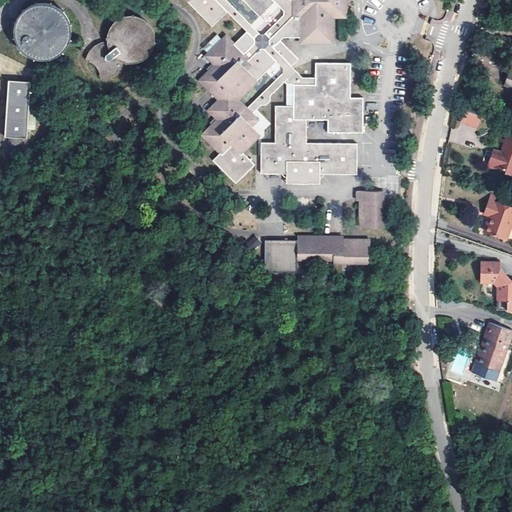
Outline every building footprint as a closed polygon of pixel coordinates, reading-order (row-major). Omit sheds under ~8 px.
[(202,0),(200,2),(198,0),(190,0),(188,2),(212,26),(228,12),(222,11),(219,7),(218,2),(216,0),(202,0)] [(198,0),(200,2),(202,0),(216,0),(218,2),(219,7),(222,11),(228,12),(247,31),(256,39),(255,44),(245,55),(241,58),(251,67),(249,69),(252,72),(255,68),(248,60),(259,49),(264,48),(277,61),(283,67),(282,74),(249,109),(246,111),(254,120),(249,124),(251,125),(257,119),(252,113),(260,105),(264,105),(269,101),(269,96),(287,79),(294,78),(298,83),(299,84),(305,85),(305,80),(269,44),(269,39),(291,16),(295,17),(294,0),(275,0),(276,1),(285,10),(285,14),(266,34),(260,34),(225,0),(198,0)] [(242,0),(259,17),(276,1),(275,0),(242,0)] [(294,0),(295,17),(301,17),(301,33),(301,43),(332,43),(333,17),(346,17),(345,0),(294,0)] [(106,33),(105,38),(101,37),(97,37),(94,39),(90,41),(87,43),(85,47),(84,51),(83,54),(85,55),(88,56),(90,58),(92,61),(93,64),(93,67),(92,70),(94,71),(98,72),(100,72),(107,71),(111,69),(114,66),(116,63),(117,59),(120,60),(124,61),(129,62),(137,61),(139,60),(143,58),(145,56),(148,53),(151,49),(153,44),(154,39),(153,34),(152,30),(151,28),(149,23),(145,20),(141,17),(137,15),(133,14),(128,14),(123,14),(118,16),(116,18),(112,20),(109,24),(107,28),(106,33)] [(301,33),(301,17),(295,17),(291,16),(269,39),(269,44),(305,80),(305,85),(315,85),(315,75),(304,75),(293,63),(300,56),(281,37),(284,33),(301,33)] [(56,34),(56,32),(56,29),(54,25),(52,22),(49,19),(46,18),(44,17),(42,17),(40,17),(36,18),(33,20),(32,21),(30,22),(29,24),(27,27),(27,31),(27,35),(27,37),(28,38),(30,42),(31,43),(34,45),(38,47),(42,47),(46,47),(49,45),(52,43),(53,41),(54,39),(55,38),(56,34)] [(260,136),(251,125),(249,124),(254,120),(246,111),(249,109),(240,100),(260,81),(258,79),(277,61),(264,48),(259,49),(248,60),(255,68),(252,72),(249,69),(251,67),(241,58),(245,55),(255,44),(256,39),(247,31),(234,44),(226,37),(222,40),(208,54),(206,56),(215,65),(200,81),(218,100),(209,110),(217,119),(202,135),(220,152),(212,160),(235,183),(254,164),(243,152),(260,136)] [(208,54),(222,40),(217,35),(202,49),(208,54)] [(305,85),(299,84),(297,85),(297,120),(306,120),(329,121),(329,133),(363,133),(363,98),(351,98),(351,63),(315,63),(315,75),(315,85),(305,85)] [(36,139),(39,85),(31,84),(31,82),(9,80),(6,137),(36,139)] [(307,143),(306,120),(297,120),(297,106),(275,105),(275,142),(261,142),(261,173),(286,173),(286,183),(320,183),(320,173),(357,174),(357,143),(307,143)] [(482,117),(467,111),(463,123),(478,128),(482,117)] [(499,140),(505,142),(508,134),(502,132),(499,140)] [(496,154),(492,164),(497,165),(506,169),(506,170),(511,172),(511,135),(508,134),(505,142),(502,152),(500,156),(496,154)] [(496,170),(497,165),(492,164),(496,154),(500,156),(502,152),(494,150),(488,167),(496,170)] [(383,228),(383,191),(357,191),(357,201),(360,201),(360,228),(383,228)] [(492,204),(493,201),(495,195),(490,193),(486,202),(488,203),(484,214),(487,215),(491,204),(492,204)] [(491,204),(487,215),(490,216),(484,232),(506,239),(511,224),(511,208),(493,201),(492,204),(491,204)] [(251,249),(259,243),(255,237),(246,243),(251,249)] [(370,264),(370,241),(343,241),(343,238),(298,237),(297,243),(297,260),(333,260),(333,263),(370,264)] [(297,260),(297,243),(264,242),(264,273),(297,273),(297,260)] [(497,288),(496,300),(507,300),(507,311),(511,310),(511,281),(509,282),(507,280),(508,278),(504,274),(502,275),(500,272),(500,262),(481,262),(481,283),(493,283),(497,288)] [(496,310),(507,311),(507,300),(496,300),(496,310)] [(482,353),(478,364),(499,371),(511,334),(511,330),(489,322),(484,337),(487,338),(483,349),(484,349),(483,353),(482,353)] [(484,337),(475,363),(478,364),(482,353),(483,353),(484,349),(483,349),(487,338),(484,337)]
